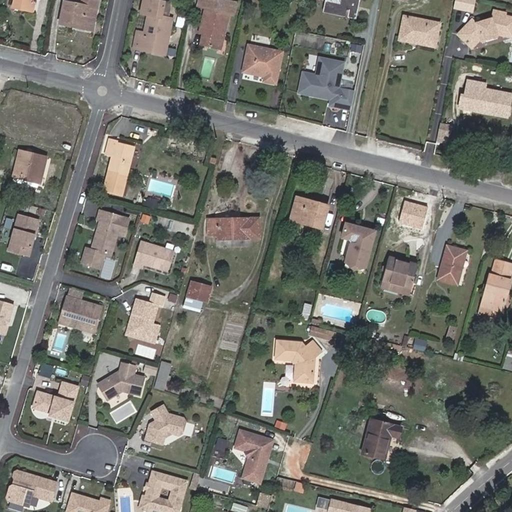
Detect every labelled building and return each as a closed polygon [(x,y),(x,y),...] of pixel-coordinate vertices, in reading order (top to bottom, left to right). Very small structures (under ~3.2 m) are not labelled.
[(34,1),(33,0),(13,0),(12,8),(34,13),(36,1),(34,1)] [(93,32),(99,0),(80,0),(80,3),(63,0),(58,25),(93,32)] [(161,16),(164,1),(158,0),(144,0),(142,12),(147,14),(144,33),(137,32),(133,51),(152,54),(153,49),(161,50),(163,43),(168,44),(172,19),(168,18),(161,16)] [(204,8),(199,33),(202,34),(199,44),(221,49),(229,15),(233,16),(236,2),(225,0),(198,0),(197,6),(204,8)] [(356,19),(359,0),(325,0),(323,12),(356,19)] [(470,0),(457,0),(455,7),(468,10),(470,0)] [(170,3),(164,1),(161,16),(168,18),(170,3)] [(472,21),(458,35),(472,48),(480,39),(495,34),(511,37),(511,18),(504,16),(505,14),(494,11),(492,21),(488,21),(480,24),(477,26),(472,21)] [(440,23),(404,15),(399,36),(417,40),(416,43),(435,47),(440,23)] [(153,49),(152,54),(166,57),(168,44),(163,43),(161,50),(153,49)] [(351,43),(350,52),(362,54),(363,45),(351,43)] [(276,85),(282,53),(248,46),(243,73),(264,76),(263,82),(276,85)] [(351,110),(355,92),(339,89),(344,63),(320,59),(317,76),(303,73),(299,93),(326,99),(327,97),(332,98),(332,100),(330,106),(351,110)] [(488,109),(487,115),(507,119),(511,99),(511,94),(482,88),(482,85),(469,82),(466,97),(475,99),(474,106),(488,109)] [(472,112),(487,115),(488,109),(474,106),(472,112)] [(437,135),(448,138),(450,127),(440,125),(437,135)] [(437,135),(436,142),(447,144),(448,138),(437,135)] [(128,175),(135,148),(116,143),(116,141),(108,139),(104,155),(112,157),(109,171),(104,192),(123,197),(128,175)] [(48,159),(21,152),(15,177),(40,183),(41,184),(48,159)] [(39,188),(40,183),(15,177),(14,182),(39,188)] [(297,198),(292,216),(314,223),(313,227),(323,230),(329,207),(297,198)] [(160,203),(148,200),(146,207),(158,210),(160,203)] [(123,235),(128,219),(99,211),(97,220),(100,221),(92,250),(86,248),(82,263),(93,266),(97,251),(104,253),(109,255),(115,233),(123,235)] [(40,222),(19,216),(9,252),(30,257),(40,222)] [(314,223),(292,216),(290,221),(313,227),(314,223)] [(216,240),(260,239),(259,219),(208,220),(209,234),(216,234),(216,240)] [(353,242),(346,268),(366,273),(377,233),(347,225),(343,239),(353,242)] [(175,252),(141,242),(134,267),(143,270),(144,265),(169,273),(175,252)] [(458,285),(467,252),(449,247),(439,280),(458,285)] [(104,253),(97,251),(93,266),(100,268),(104,253)] [(419,265),(390,257),(383,282),(411,291),(419,265)] [(491,275),(482,307),(503,313),(511,280),(509,279),(511,270),(511,264),(498,260),(493,275),(491,275)] [(188,297),(208,303),(212,287),(192,282),(188,297)] [(134,300),(130,315),(134,316),(130,327),(136,335),(146,338),(145,342),(154,344),(158,327),(151,325),(156,306),(160,307),(163,297),(151,294),(148,304),(134,300)] [(103,309),(67,298),(60,326),(83,333),(85,326),(98,330),(103,309)] [(16,306),(0,301),(0,334),(7,336),(16,306)] [(166,308),(174,310),(176,303),(167,301),(166,308)] [(300,320),(308,322),(311,304),(303,303),(300,320)] [(134,316),(130,315),(124,336),(145,342),(146,338),(136,335),(130,327),(134,316)] [(309,325),(307,335),(333,341),(335,331),(309,325)] [(85,326),(83,333),(96,337),(98,330),(85,326)] [(446,337),(453,339),(456,328),(449,326),(446,337)] [(425,350),(427,340),(414,338),(413,348),(425,350)] [(275,359),(292,361),(297,358),(300,362),(295,365),(294,382),(313,385),(315,358),(322,353),(314,341),(305,347),(302,343),(277,340),(275,359)] [(511,354),(506,353),(502,368),(511,370),(511,354)] [(163,361),(155,388),(165,392),(173,363),(163,361)] [(41,363),(37,375),(50,378),(53,366),(41,363)] [(99,385),(109,402),(124,392),(142,397),(146,378),(135,375),(137,366),(122,363),(121,372),(99,385)] [(79,390),(62,385),(58,400),(38,394),(34,409),(51,415),(59,417),(58,420),(69,423),(79,390)] [(162,410),(150,417),(156,427),(149,430),(146,446),(162,449),(165,441),(164,438),(168,436),(170,438),(179,440),(183,438),(185,427),(182,423),(168,420),(162,410)] [(276,420),(274,426),(285,430),(287,424),(276,420)] [(372,420),(364,454),(386,460),(391,436),(399,438),(402,427),(372,420)] [(242,443),(240,453),(244,454),(251,461),(246,478),(262,482),(267,464),(265,463),(267,457),(269,457),(271,449),(268,448),(270,441),(240,433),(238,442),(242,443)] [(181,511),(190,483),(155,474),(151,486),(153,489),(152,492),(150,492),(148,498),(147,501),(152,511),(155,511),(156,511),(181,511)] [(61,486),(21,475),(18,478),(17,482),(19,484),(21,485),(20,491),(17,490),(14,492),(11,502),(13,506),(32,511),(33,511),(37,500),(56,505),(61,486)] [(145,511),(154,511),(155,511),(152,511),(147,501),(148,498),(144,497),(140,510),(145,511)] [(96,503),(75,498),(70,511),(109,511),(112,504),(104,502),(103,505),(102,508),(98,506),(96,503)] [(372,511),(373,510),(332,500),(329,511),(372,511)]
